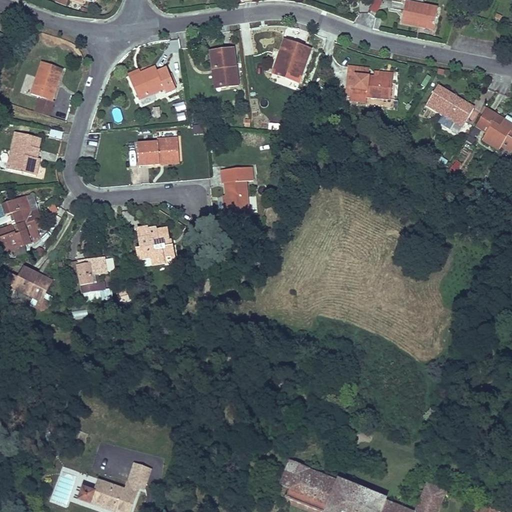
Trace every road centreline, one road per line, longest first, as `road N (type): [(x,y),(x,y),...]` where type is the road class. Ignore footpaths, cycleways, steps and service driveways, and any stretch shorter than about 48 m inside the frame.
road 1 (residential): [(123,29),(288,12),(394,47),(511,70)]
road 2 (residential): [(123,29),(83,112),(71,179),(94,199),(186,194),(196,219)]
road 3 (residential): [(0,4),(82,30),(123,29)]
